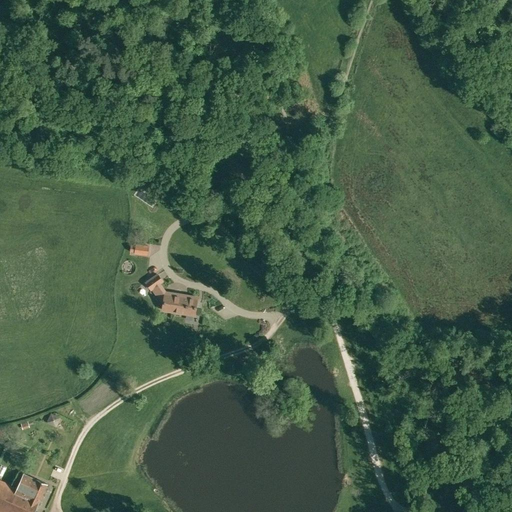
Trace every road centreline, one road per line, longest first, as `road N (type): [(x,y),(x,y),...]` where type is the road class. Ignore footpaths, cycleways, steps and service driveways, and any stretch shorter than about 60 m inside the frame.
road 1 (track): [(396,511),(380,482),(326,279),(195,95),(97,0)]
road 2 (track): [(302,315),(247,345),(151,379),(112,405),(68,449),(51,511)]
road 3 (track): [(334,298),(302,315),(265,318),(236,312),(208,289),(179,286),(161,250),(184,220)]
